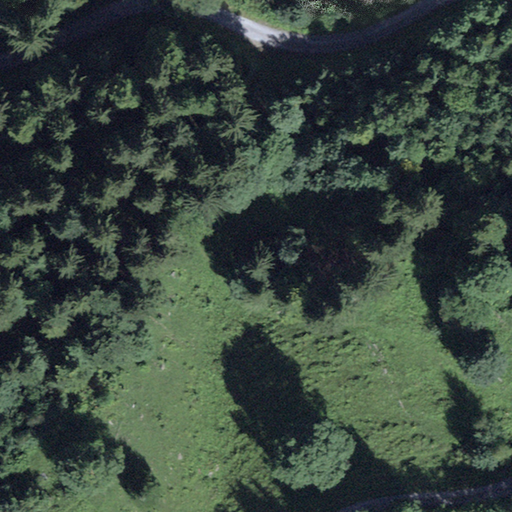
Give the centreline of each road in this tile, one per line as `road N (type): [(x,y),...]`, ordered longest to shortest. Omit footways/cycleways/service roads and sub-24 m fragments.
road 1 (track): [(0,63),(152,1),(307,44),(347,41),(437,0)]
road 2 (track): [(511,486),(362,511)]
